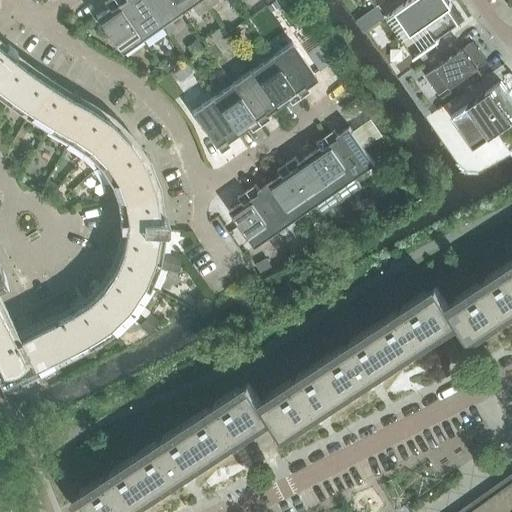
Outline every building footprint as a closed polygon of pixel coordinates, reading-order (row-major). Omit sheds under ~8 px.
[(142,39),(115,0),(108,0),(104,3),(107,8),(96,16),(121,53),(142,39)] [(162,25),(144,0),(115,0),(142,39),(162,25)] [(181,11),(173,0),(144,0),(162,25),(181,11)] [(209,8),(202,0),(173,0),(181,11),(190,5),(197,16),(209,8)] [(202,0),(209,8),(220,0),(219,0),(202,0)] [(274,0),(266,6),(271,13),(279,7),(274,0)] [(440,0),(409,0),(385,17),(411,54),(457,23),(440,0)] [(377,6),(357,20),(365,31),(385,16),(377,6)] [(207,47),(226,33),(222,27),(221,26),(202,40),(207,47)] [(240,37),(234,28),(226,33),(232,42),(240,37)] [(309,33),(305,36),(309,42),(314,39),(309,33)] [(196,39),(185,46),(192,55),(203,48),(196,39)] [(473,41),(425,74),(439,94),(470,72),(478,67),(487,60),(473,41)] [(222,53),(214,42),(207,47),(214,58),(222,53)] [(317,78),(292,42),(271,56),(300,98),(309,91),(306,87),(317,78)] [(4,49),(3,48),(0,45),(0,73),(14,57),(18,53),(8,44),(4,49)] [(0,96),(8,102),(35,66),(18,53),(14,57),(0,73),(0,96)] [(300,98),(271,56),(251,70),(277,106),(288,99),(291,104),(300,98)] [(175,71),(173,73),(179,81),(192,71),(187,63),(186,64),(175,71)] [(28,116),(53,78),(41,70),(35,66),(8,102),(28,116)] [(277,106),(251,70),(232,83),(261,125),(270,119),(266,114),(277,106)] [(49,129),(71,90),(65,86),(53,78),(28,116),(49,129)] [(511,95),(501,80),(452,114),(474,147),(511,120),(511,95)] [(261,125),(232,83),(212,97),(237,134),(248,126),(252,131),(261,125)] [(70,140),(90,101),(78,93),(71,90),(49,129),(70,140)] [(237,134),(212,97),(191,111),(220,153),(230,146),(227,141),(237,134)] [(86,151),(115,116),(108,111),(90,101),(70,140),(86,151)] [(100,165),(135,136),(121,122),(115,116),(86,151),(100,165)] [(376,163),(350,126),(339,134),(335,129),(326,135),(355,177),(376,163)] [(362,187),(355,177),(326,135),(317,142),(321,147),(310,154),(342,201),(362,187)] [(150,161),(146,154),(135,136),(100,165),(110,181),(151,163),(150,161)] [(402,162),(393,150),(383,158),(391,170),(402,162)] [(342,201),(310,154),(299,162),(296,157),(287,163),(316,205),(323,214),(342,201)] [(165,216),(160,188),(151,163),(110,181),(117,199),(120,219),(120,220),(120,228),(125,228),(165,230),(164,231),(165,231),(167,229),(167,219),(165,217),(165,216)] [(316,205),(287,163),(278,169),(281,174),(271,181),(296,218),(316,205)] [(296,218),(271,181),(260,189),(256,184),(248,190),(276,232),(296,218)] [(276,232),(248,190),(238,196),(244,204),(239,207),(238,204),(230,209),(256,246),(276,232)] [(160,259),(164,231),(165,230),(125,228),(122,249),(160,259)] [(149,286),(160,259),(122,249),(114,268),(149,286)] [(180,266),(182,258),(165,253),(163,260),(180,266)] [(273,270),(268,259),(257,265),(263,275),(273,270)] [(179,272),(180,266),(163,260),(161,268),(179,272)] [(470,338),(511,310),(511,267),(510,265),(448,306),(458,320),(470,338)] [(134,310),(149,286),(114,268),(103,285),(134,310)] [(134,310),(103,285),(88,300),(113,331),(134,310)] [(458,320),(448,306),(436,287),(375,327),(397,359),(436,334),(458,320)] [(113,331),(88,300),(71,311),(70,311),(88,347),(113,331)] [(88,347),(70,311),(58,317),(56,315),(53,314),(50,315),(33,323),(52,364),(88,347)] [(20,380),(2,345),(20,336),(17,331),(8,312),(0,315),(0,382),(3,389),(20,380)] [(160,321),(149,312),(144,319),(155,328),(160,321)] [(155,328),(144,319),(139,326),(150,334),(155,328)] [(52,364),(33,323),(17,331),(20,336),(2,345),(20,380),(52,364)] [(344,394),(397,359),(375,327),(323,361),(344,394)] [(283,434),(344,394),(323,361),(271,395),(270,396),(270,395),(261,401),(261,402),(271,415),(271,416),(283,434)] [(248,431),(271,416),(271,415),(261,402),(261,401),(249,383),(188,423),(209,456),(248,430),(248,431)] [(157,490),(209,456),(188,423),(135,458),(157,490)] [(123,511),(157,490),(135,458),(74,498),(83,511),(123,511)] [(511,511),(511,481),(468,511),(511,511)]
